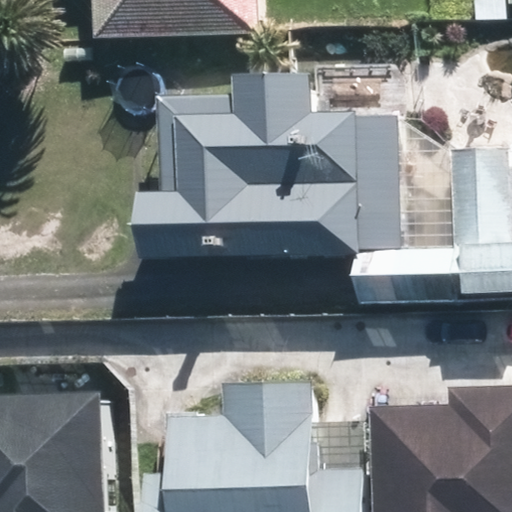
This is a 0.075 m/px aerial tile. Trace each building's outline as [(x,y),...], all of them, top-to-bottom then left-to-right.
[(104,0),(105,35),(267,32),(266,0),(104,0)] [(351,302),(511,298),(511,147),(444,149),(446,244),(392,245),(390,114),(310,116),(310,74),(235,76),(236,116),(177,117),(178,190),(139,191),(140,260),(350,256),(351,302)] [(356,511),(356,467),(311,468),(309,380),(220,382),(220,415),(169,416),(170,472),(146,472),(146,511),(356,511)] [(103,511),(98,390),(0,393),(0,511),(103,511)] [(367,411),(370,511),(511,511),(511,390),(451,394),(452,407),(367,411)]
